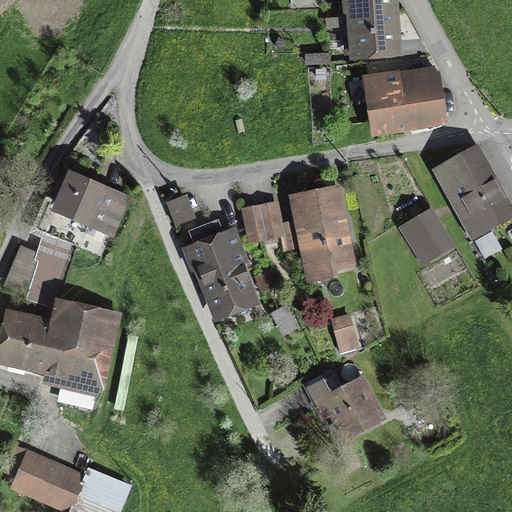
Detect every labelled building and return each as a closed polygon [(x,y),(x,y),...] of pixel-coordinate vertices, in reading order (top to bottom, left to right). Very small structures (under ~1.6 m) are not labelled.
[(86,0),(26,0),(23,6),(67,33),(86,0)] [(391,0),(344,0),(348,54),(395,52),(391,0)] [(489,0),(460,0),(438,12),(464,62),(510,38),(489,0)] [(357,64),(327,65),(327,106),(358,105),(357,64)] [(436,70),(370,80),(376,126),(443,117),(436,70)] [(477,150),(435,172),(469,236),(511,213),(477,150)] [(43,257),(27,296),(45,305),(54,307),(56,300),(79,248),(100,257),(124,199),(69,176),(37,254),(43,257)] [(336,189),(293,198),(309,275),(352,266),(336,189)] [(184,196),(168,203),(178,225),(193,219),(184,196)] [(429,210),(401,226),(420,261),(449,245),(429,210)] [(233,232),(186,250),(194,271),(199,269),(217,315),(252,302),(240,269),(246,267),(233,232)] [(54,307),(45,305),(40,326),(10,318),(0,357),(0,358),(50,370),(47,382),(68,387),(65,398),(91,404),(113,314),(56,300),(54,307)] [(285,309),(273,315),(284,335),(296,329),(285,309)] [(348,317),(334,320),(341,350),(355,347),(348,317)] [(330,372),(307,385),(337,440),(379,417),(360,381),(341,392),(330,372)] [(82,481),(26,456),(12,487),(68,511),(82,481)]
